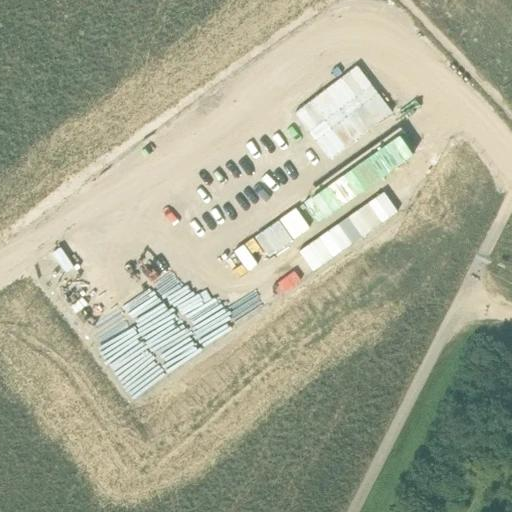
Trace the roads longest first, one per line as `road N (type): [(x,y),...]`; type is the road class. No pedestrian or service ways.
road 1 (residential): [(315,511),(505,151)]
road 2 (track): [(353,511),(442,337)]
